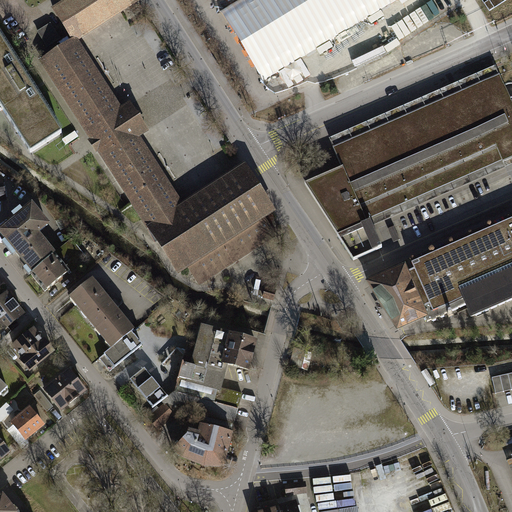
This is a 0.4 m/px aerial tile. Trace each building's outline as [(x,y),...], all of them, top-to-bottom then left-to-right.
[(73,0),(56,11),(76,42),(139,2),(137,0),(73,0)] [(482,0),(490,11),(507,0),(482,0)] [(51,24),(38,33),(47,46),(60,38),(51,24)] [(363,35),(340,44),(348,61),(370,52),(363,35)] [(0,37),(0,105),(32,154),(62,134),(0,37)] [(41,63),(151,230),(184,208),(139,138),(148,133),(130,105),(122,110),(76,42),(41,63)] [(329,140),(333,150),(500,78),(496,68),(329,140)] [(305,188),(353,262),(382,250),(371,223),(511,161),(511,105),(507,94),(500,78),(333,150),(343,171),(305,188)] [(245,167),(184,208),(151,230),(180,274),(190,267),(201,285),(277,236),(266,220),(276,214),(245,167)] [(0,176),(0,203),(10,201),(5,176),(0,176)] [(15,218),(0,230),(0,234),(5,239),(2,242),(13,254),(16,252),(27,265),(23,268),(31,277),(32,276),(59,253),(41,234),(50,226),(31,204),(25,209),(22,206),(12,214),(15,218)] [(511,222),(415,265),(417,271),(412,273),(408,267),(369,285),(382,306),(384,308),(386,311),(398,331),(426,319),(428,323),(448,314),(448,313),(451,312),(452,312),(467,306),(470,313),(473,318),(511,300),(511,222)] [(32,276),(47,293),(89,258),(74,240),(59,253),(32,276)] [(92,281),(70,300),(76,306),(112,349),(132,332),(134,331),(117,310),(122,307),(116,299),(111,303),(92,281)] [(278,292),(267,289),(265,299),(275,301),(278,292)] [(0,299),(0,342),(10,332),(7,328),(24,314),(7,294),(0,299)] [(381,314),(386,311),(384,308),(382,306),(378,309),(381,314)] [(232,335),(204,327),(196,356),(186,353),(185,355),(175,393),(238,409),(242,394),(219,388),(225,364),(224,364),(232,335)] [(20,360),(31,373),(57,352),(46,338),(44,340),(35,329),(14,347),(23,357),(20,360)] [(100,360),(111,373),(144,345),(132,332),(112,349),(100,360)] [(250,370),(257,342),(232,335),(224,364),(225,364),(250,370)] [(296,349),(292,366),(302,369),(307,352),(296,349)] [(45,389),(63,412),(88,392),(70,369),(45,389)] [(145,369),(131,380),(154,408),(162,402),(168,397),(145,369)] [(511,373),(492,378),(496,394),(511,389),(511,373)] [(235,423),(238,409),(175,393),(168,397),(162,402),(165,405),(150,419),(158,429),(182,408),(235,423)] [(8,404),(0,411),(0,420),(3,423),(10,417),(6,413),(12,408),(8,404)] [(11,422),(27,443),(47,426),(31,406),(11,422)] [(206,467),(224,467),(233,434),(202,425),(200,435),(189,432),(188,436),(175,449),(183,458),(206,467)] [(0,461),(12,452),(0,437),(0,461)] [(306,484),(286,486),(287,495),(307,492),(306,484)] [(17,511),(3,495),(0,497),(0,511),(17,511)] [(446,495),(440,499),(446,509),(452,506),(446,495)] [(281,511),(280,508),(278,499),(260,504),(262,511),(281,511)] [(281,511),(299,511),(297,503),(280,508),(281,511)]
